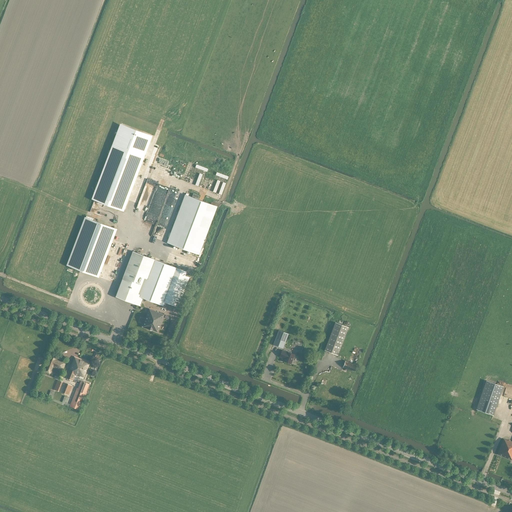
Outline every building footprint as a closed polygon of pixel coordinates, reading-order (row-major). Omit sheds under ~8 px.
[(119,128),(93,199),(123,210),(149,139),(119,128)] [(178,166),(180,159),(173,158),(171,164),(178,166)] [(181,175),(183,170),(163,165),(162,170),(181,175)] [(168,242),(198,253),(216,205),(186,194),(168,242)] [(86,217),(68,265),(98,277),(116,229),(86,217)] [(178,307),(190,277),(175,272),(176,267),(133,251),(116,296),(141,306),(143,301),(144,301),(145,301),(146,301),(146,300),(147,299),(163,305),(162,305),(163,301),(178,307)] [(104,316),(110,318),(113,310),(110,309),(107,308),(104,316)] [(164,314),(149,309),(143,326),(143,327),(148,328),(153,330),(157,332),(158,332),(164,314)] [(335,322),(325,350),(338,355),(348,327),(335,322)] [(279,330),(274,344),(283,348),(289,334),(279,330)] [(294,348),(302,349),(303,340),(295,339),(294,348)] [(291,364),(295,354),(288,352),(287,352),(282,350),(280,356),(285,358),(284,361),(291,364)] [(58,355),(51,352),(43,371),(50,374),(54,367),(63,370),(66,363),(56,360),(58,355)] [(85,377),(90,362),(75,356),(67,378),(74,381),(74,380),(73,379),(75,375),(80,376),(80,375),(85,377)] [(355,371),(358,365),(346,361),(344,367),(355,371)] [(189,369),(198,373),(200,369),(191,365),(189,369)] [(52,400),(55,392),(51,390),(49,396),(37,391),(44,374),(42,373),(34,392),(50,399),(50,400),(52,400)] [(89,384),(81,380),(78,388),(77,387),(70,406),(79,410),(89,384)] [(503,386),(487,381),(477,409),(493,415),(503,386)] [(511,460),(511,441),(509,440),(508,440),(504,439),(498,454),(511,460)]
